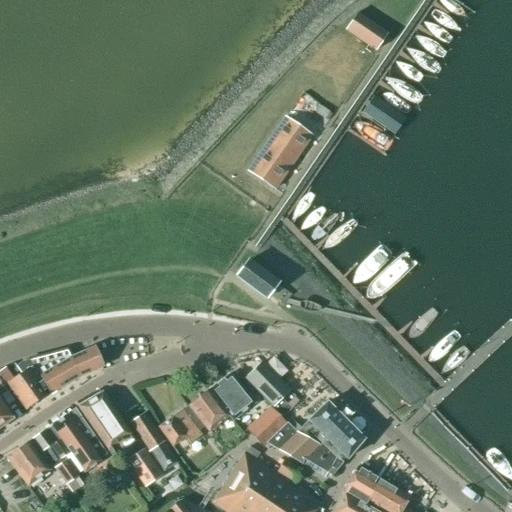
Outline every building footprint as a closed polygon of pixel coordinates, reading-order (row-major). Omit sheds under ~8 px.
[(386,34),(383,32),(356,13),(345,30),(374,51),(386,34)] [(247,171),(273,189),(310,135),(284,118),(247,171)] [(265,298),(277,281),(248,260),(236,276),(265,298)] [(77,377),(101,367),(93,348),(69,358),(66,351),(21,362),(15,367),(20,374),(6,383),(25,409),(45,395),(77,377)] [(281,399),(288,391),(260,363),(245,378),(272,407),(281,416),(290,408),(281,399)] [(254,403),(230,374),(208,390),(232,421),(254,403)] [(208,432),(227,416),(208,391),(187,406),(208,432)] [(134,441),(128,432),(101,392),(77,407),(112,457),(120,450),(134,441)] [(0,426),(11,419),(0,403),(0,426)] [(325,403),(295,432),(287,423),(285,425),(266,444),(276,450),(281,446),(327,473),(343,457),(344,458),(362,440),(325,403)] [(266,444),(285,425),(269,408),(246,430),(262,447),(266,444)] [(105,455),(93,436),(74,409),(66,414),(49,425),(31,439),(40,452),(71,493),(82,485),(76,477),(78,475),(66,459),(64,460),(62,457),(69,452),(83,472),(99,461),(98,460),(105,455)] [(189,444),(201,436),(182,410),(158,427),(171,446),(184,437),(189,444)] [(357,418),(370,432),(379,423),(366,410),(357,418)] [(163,471),(175,463),(162,443),(143,413),(130,422),(149,451),(150,451),(163,471)] [(27,442),(5,458),(27,486),(48,470),(27,442)] [(314,511),(319,504),(261,465),(254,460),(258,454),(248,447),(245,453),(243,452),(211,503),(223,511),(314,511)] [(149,451),(146,454),(143,449),(126,460),(144,487),(161,476),(159,473),(163,471),(150,451),(149,451)] [(293,482),(300,471),(283,460),(276,472),(293,482)] [(363,503),(375,478),(356,467),(342,491),(363,503)] [(398,485),(410,495),(421,484),(409,473),(398,485)] [(408,498),(375,478),(363,503),(364,504),(365,503),(380,511),(411,511),(403,507),(408,498)] [(376,511),(372,509),(344,494),(333,511),(376,511)] [(186,511),(178,502),(165,511),(186,511)]
